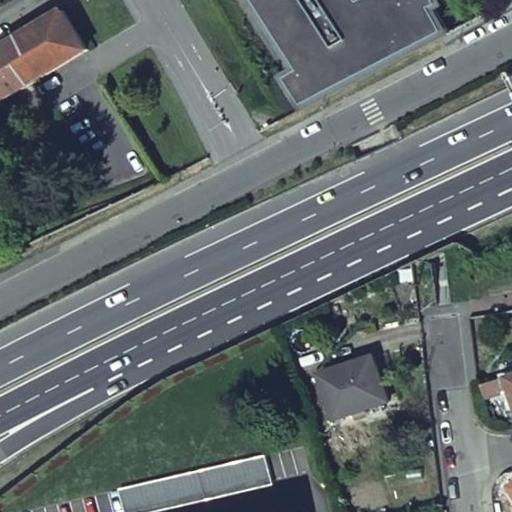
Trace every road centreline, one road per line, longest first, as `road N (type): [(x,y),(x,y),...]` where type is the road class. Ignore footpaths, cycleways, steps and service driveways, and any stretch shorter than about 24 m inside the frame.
road 1 (residential): [(0,300),(511,42)]
road 2 (trunk): [(511,121),(0,364)]
road 3 (trunk): [(93,366),(511,172)]
road 4 (residential): [(467,464),(440,308)]
road 5 (trunk): [(0,459),(106,392),(93,366)]
